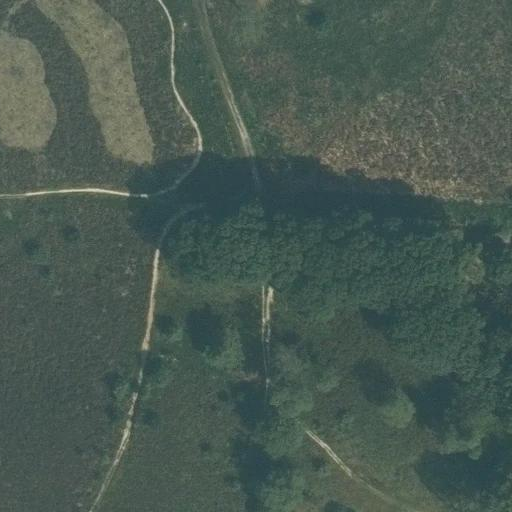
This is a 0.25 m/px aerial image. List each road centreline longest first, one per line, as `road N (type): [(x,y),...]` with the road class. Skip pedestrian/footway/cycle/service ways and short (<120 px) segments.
road 1 (track): [(511,240),(262,205),(197,0)]
road 2 (track): [(146,198),(95,189),(0,196)]
